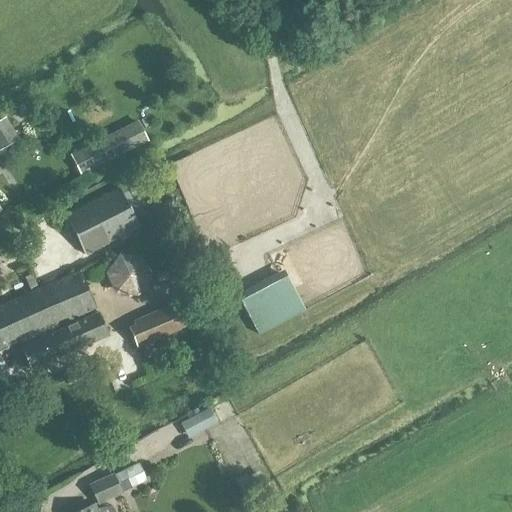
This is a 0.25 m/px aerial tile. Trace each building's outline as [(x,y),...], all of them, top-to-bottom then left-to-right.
[(0,120),(0,150),(18,139),(5,117),(0,120)] [(138,121),(70,155),(80,175),(148,142),(138,121)] [(85,255),(139,227),(120,189),(65,217),(85,255)] [(238,295),(251,322),(259,335),(304,311),(283,271),(238,295)] [(0,323),(0,335),(6,349),(18,343),(19,343),(20,347),(30,370),(109,335),(99,313),(98,313),(96,309),(97,309),(80,272),(8,303),(14,316),(9,318),(10,320),(0,323)] [(136,328),(130,330),(138,347),(198,319),(188,298),(134,324),(136,328)] [(0,351),(6,349),(0,335),(0,323),(10,320),(9,318),(14,316),(8,303),(0,307),(0,351)] [(180,423),(188,439),(217,424),(208,408),(180,423)] [(121,493),(120,492),(146,479),(139,466),(114,478),(113,476),(90,487),(98,504),(121,493)]
